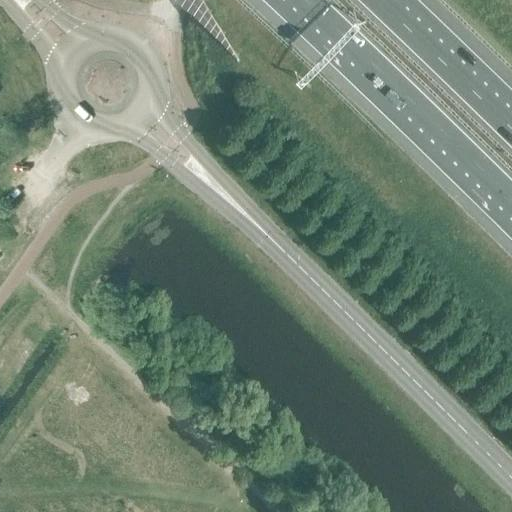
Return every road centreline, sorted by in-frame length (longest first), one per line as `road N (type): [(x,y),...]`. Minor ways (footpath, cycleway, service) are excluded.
road 1 (secondary): [(283,253),(511,480)]
road 2 (motorway): [(302,0),(511,205)]
road 3 (motorway): [(511,133),(374,0)]
road 4 (secondary): [(120,128),(231,217),(247,218)]
road 5 (secondary): [(247,218),(243,203),(151,95)]
